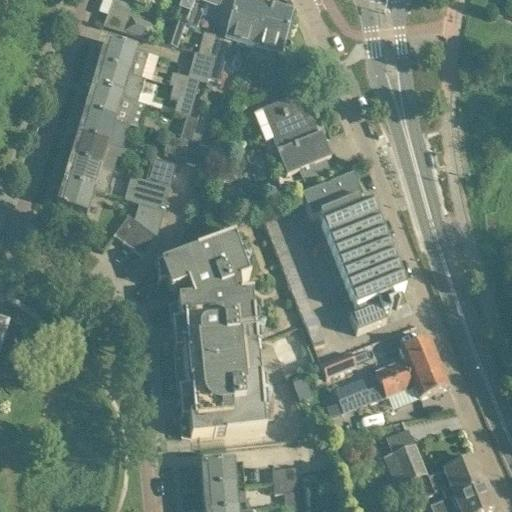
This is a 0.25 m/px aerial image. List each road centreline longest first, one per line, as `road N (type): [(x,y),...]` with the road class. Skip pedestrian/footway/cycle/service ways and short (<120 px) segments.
road 1 (residential): [(162,511),(157,377),(132,306),(107,279),(40,252),(21,221),(87,0)]
road 2 (residential): [(511,509),(456,388),(305,0)]
road 3 (tertiary): [(511,444),(450,282),(405,130)]
road 4 (tertiary): [(367,0),(377,77),(405,130)]
road 5 (tertiary): [(405,130),(398,0)]
